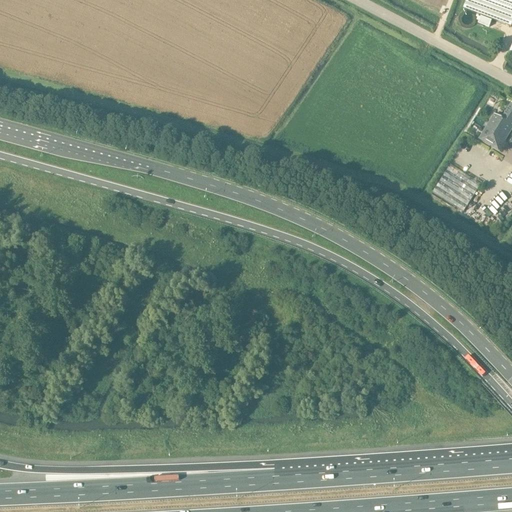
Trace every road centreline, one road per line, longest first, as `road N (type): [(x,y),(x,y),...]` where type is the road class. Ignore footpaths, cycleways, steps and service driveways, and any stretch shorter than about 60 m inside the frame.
road 1 (primary): [(511,375),(410,282),(322,228),(233,192),(0,123)]
road 2 (primary): [(0,155),(322,251),(410,303),(511,401)]
road 3 (motorway): [(277,481),(0,465)]
road 4 (motorway): [(277,481),(0,496)]
road 5 (motorway): [(511,463),(277,481)]
road 6 (unclassified): [(511,80),(361,0)]
road 7 (motorway): [(362,511),(511,499)]
